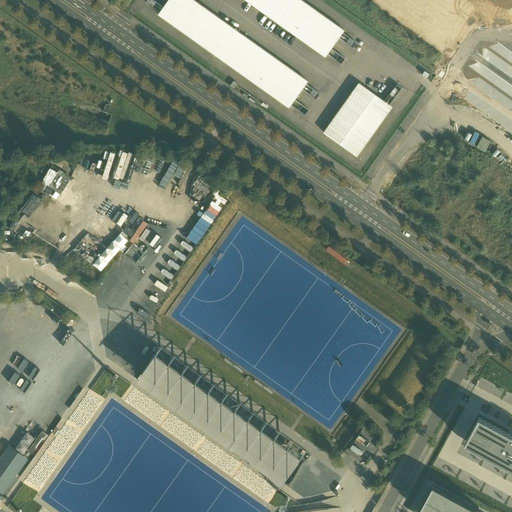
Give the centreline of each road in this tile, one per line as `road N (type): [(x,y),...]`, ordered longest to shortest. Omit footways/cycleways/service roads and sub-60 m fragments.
road 1 (tertiary): [(48,0),(489,314)]
road 2 (tertiary): [(507,309),(73,0)]
road 3 (unclassified): [(385,511),(476,347)]
